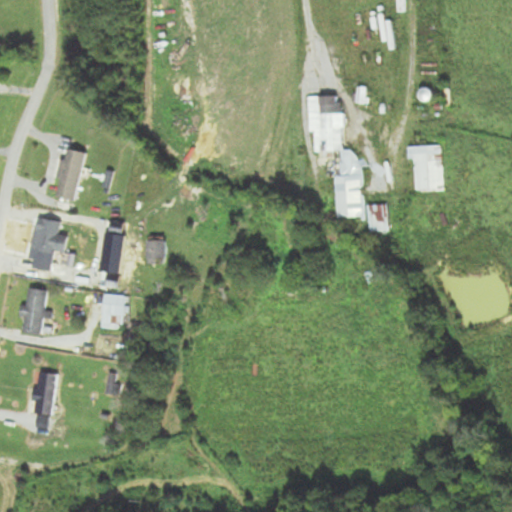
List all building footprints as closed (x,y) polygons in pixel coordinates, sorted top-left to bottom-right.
[(339,218),(363,218),(361,149),(346,150),(344,96),(310,97),(312,132),(317,132),(318,152),(327,152),(327,177),(338,177),(339,218)] [(447,191),(446,145),(411,146),(412,160),(417,160),(418,192),(447,191)] [(56,197),(78,202),(88,153),(67,148),(56,197)] [(371,206),(371,227),(388,227),(388,206),(371,206)] [(33,249),(57,255),(64,223),(41,217),(33,249)] [(168,241),(150,241),(150,264),(168,264),(168,241)] [(26,306),(23,332),(45,335),(50,291),(31,289),(30,307),(26,306)] [(129,325),(129,295),(105,295),(105,325),(129,325)] [(37,414),(56,416),(60,375),(42,373),(37,414)]
